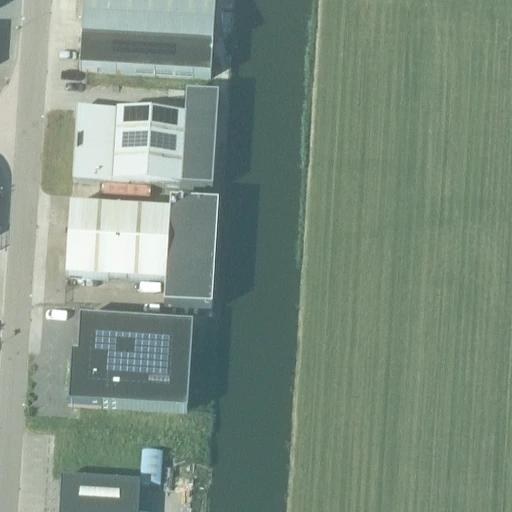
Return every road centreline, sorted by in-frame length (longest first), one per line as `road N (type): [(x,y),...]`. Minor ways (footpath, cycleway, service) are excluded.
road 1 (unclassified): [(4,511),(32,122)]
road 2 (unclassified): [(32,122),(39,0)]
